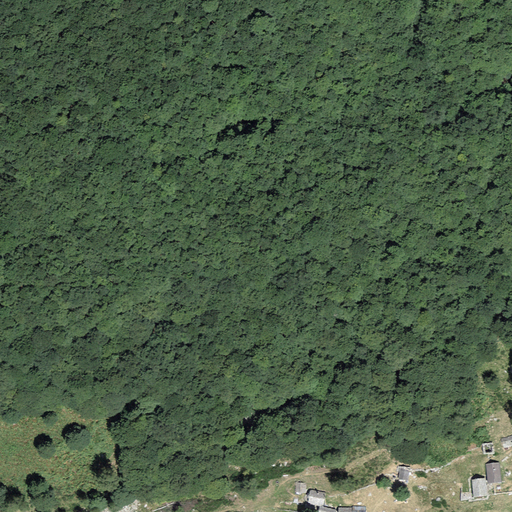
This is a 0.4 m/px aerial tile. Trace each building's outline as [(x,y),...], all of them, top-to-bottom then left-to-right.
[(511,435),(501,439),(504,449),(511,446),(511,435)] [(499,463),(485,464),(487,484),(501,483),(499,463)] [(409,467),(399,466),(398,480),(408,481),(409,467)] [(486,478),(471,479),(472,497),(487,496),(486,478)] [(306,483),(295,482),(295,493),(306,493),(306,483)] [(325,493),(310,490),(307,503),(319,506),(322,507),(325,493)]
